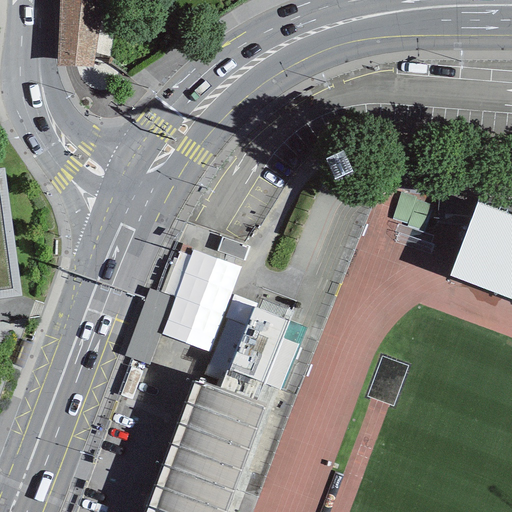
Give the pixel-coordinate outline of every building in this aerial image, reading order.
[(0,297),(20,295),(2,167),(0,167),(0,297)] [(511,213),(483,203),(445,308),(511,332),(511,213)] [(227,233),(224,243),(247,251),(250,241),(227,233)] [(293,319),(254,304),(230,371),(268,385),(293,319)] [(226,511),(265,405),(191,378),(142,511),(226,511)]
